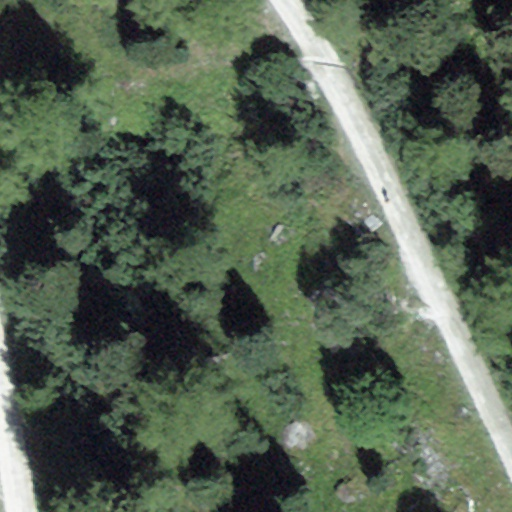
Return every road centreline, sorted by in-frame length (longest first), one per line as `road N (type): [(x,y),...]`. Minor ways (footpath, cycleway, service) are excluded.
road 1 (track): [(282,0),(364,134),(511,449)]
road 2 (track): [(21,511),(0,379)]
